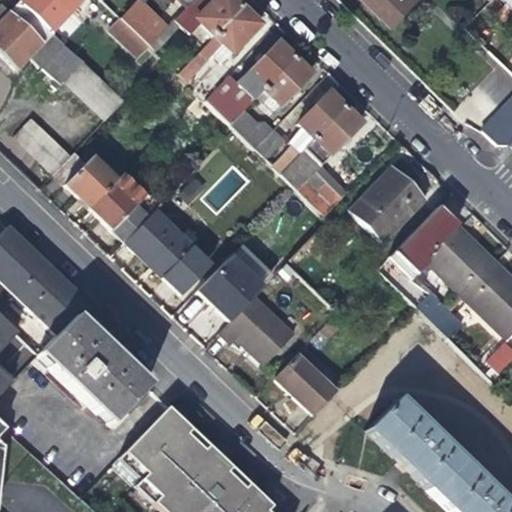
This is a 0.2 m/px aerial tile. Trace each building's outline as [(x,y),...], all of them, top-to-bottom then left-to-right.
[(79,7),(71,0),(24,0),(18,7),(49,37),(79,7)] [(164,3),(178,15),(192,0),(164,0),(165,1),(164,3)] [(192,29),(206,42),(238,9),(228,0),(212,0),(206,7),(198,0),(192,0),(178,15),(167,26),(181,40),(192,29)] [(362,0),(391,28),(418,0),(362,0)] [(511,0),(500,0),(510,9),(511,10),(511,0)] [(114,21),(144,50),(163,30),(133,2),(114,21)] [(120,107),(49,37),(18,7),(8,18),(0,9),(0,62),(13,74),(27,61),(57,91),(61,87),(102,126),(120,107)] [(255,26),(238,9),(206,42),(172,77),(181,86),(210,56),(218,64),(255,26)] [(133,60),(144,50),(114,21),(109,16),(99,27),(133,60)] [(200,104),(224,128),(239,113),(251,100),(258,93),(290,60),(282,52),(275,44),(243,77),(234,69),(200,104)] [(298,68),(290,60),(258,93),(251,100),(269,116),(306,76),(298,68)] [(199,101),(219,80),(208,69),(188,90),(199,101)] [(293,128),(300,135),(309,143),(341,110),(333,103),(325,95),(293,128)] [(511,101),(479,135),(494,149),(504,150),(511,141),(511,101)] [(358,125),(341,110),(309,143),(297,155),(275,178),(291,193),(319,221),(336,204),(308,176),(358,125)] [(249,152),(250,151),(258,143),(267,135),(269,132),(258,123),(250,124),(239,113),(224,128),(249,152)] [(12,141),(51,179),(67,161),(29,124),(12,141)] [(275,143),(267,135),(258,143),(250,151),(258,159),(275,143)] [(300,135),(289,147),(297,155),(309,143),(300,135)] [(297,155),(289,147),(267,170),(275,178),(297,155)] [(71,158),(67,161),(51,179),(75,202),(87,213),(109,191),(116,183),(93,160),(83,169),(71,158)] [(386,171),(346,215),(378,246),(418,203),(403,188),(386,171)] [(145,225),(109,191),(87,213),(105,231),(123,248),(145,225)] [(460,302),(494,268),(465,239),(454,228),(450,233),(439,222),(431,215),(386,263),(409,285),(425,268),(460,302)] [(152,217),(145,225),(123,248),(134,259),(158,282),(187,252),(188,252),(152,217)] [(0,290),(12,302),(44,270),(28,255),(26,258),(17,249),(20,246),(4,232),(0,236),(0,290)] [(196,261),(187,252),(158,282),(166,290),(176,300),(201,276),(191,267),(196,261)] [(209,310),(226,327),(249,302),(259,292),(228,261),(195,296),(209,310)] [(511,285),(494,268),(460,302),(504,344),(511,335),(511,285)] [(44,270),(12,302),(52,340),(70,322),(84,308),(70,295),(67,298),(61,292),(55,286),(58,283),(44,270)] [(226,327),(223,331),(216,337),(230,350),(235,345),(247,356),(261,370),(290,339),(249,302),(226,327)] [(414,313),(432,331),(439,323),(421,306),(414,313)] [(95,346),(70,322),(52,340),(52,341),(33,359),(106,430),(143,392),(129,379),(95,346)] [(453,334),(440,322),(439,323),(432,331),(445,343),(453,334)] [(0,392),(10,382),(0,372),(0,349),(11,338),(0,326),(0,392)] [(511,361),(511,351),(504,344),(475,372),(488,385),(511,361)] [(289,400),(310,419),(332,396),(311,376),(316,370),(300,355),(272,384),(289,400)] [(397,467),(425,494),(439,479),(454,493),(469,477),(395,405),(365,435),(397,467)] [(266,511),(259,505),(244,491),(239,495),(222,479),(227,474),(203,452),(199,456),(182,440),(186,435),(163,413),(108,471),(131,493),(137,487),(154,504),(148,510),(150,511),(266,511)] [(203,452),(186,435),(182,440),(199,456),(203,452)] [(244,491),(227,474),(222,479),(239,495),(244,491)] [(443,511),(505,511),(469,477),(454,493),(439,479),(425,494),(443,511)] [(137,487),(131,493),(148,510),(154,504),(137,487)]
